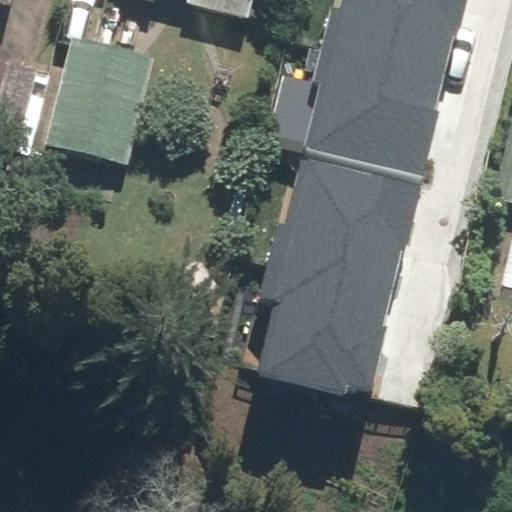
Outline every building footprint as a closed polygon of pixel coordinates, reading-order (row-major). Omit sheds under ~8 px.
[(179,0),(177,11),(199,16),(195,34),(232,43),(235,29),(246,32),(253,0),(179,0)] [(464,0),(338,0),(303,136),(420,167),(464,0)] [(150,63),(61,40),(31,151),(121,175),(150,63)] [(511,97),(511,110),(489,206),(511,211),(511,67),(505,96),(511,97)] [(24,78),(0,71),(0,152),(6,153),(24,78)] [(277,301),(261,370),(371,395),(419,186),(288,155),(255,296),(277,301)]
